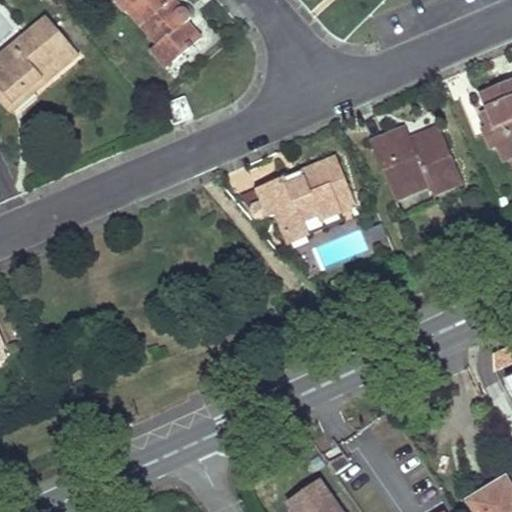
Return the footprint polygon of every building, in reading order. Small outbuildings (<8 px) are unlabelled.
[(114,0),(114,1),(125,13),(127,12),(158,47),(152,53),(167,70),(171,66),(201,40),(187,25),(189,23),(189,21),(190,19),(190,17),(189,15),(188,13),(186,12),(184,11),(182,11),(171,0),(114,0)] [(78,56),(49,22),(15,48),(0,61),(0,93),(11,107),(49,74),(53,78),(78,56)] [(49,74),(11,107),(15,111),(53,78),(49,74)] [(511,84),(482,97),(489,113),(495,127),(488,130),(484,132),(491,149),(498,146),(505,162),(511,159),(511,84)] [(184,98),(165,106),(173,125),(192,117),(184,98)] [(483,116),(488,130),(495,127),(489,113),(483,116)] [(439,129),(411,141),(413,146),(442,134),(439,129)] [(411,141),(407,131),(371,146),(395,202),(429,188),(433,197),(463,185),(456,167),(449,171),(443,157),(450,153),(442,134),(413,146),(411,141)] [(456,167),(450,153),(443,157),(449,171),(456,167)] [(334,161),(302,175),(305,182),(289,188),(286,181),(260,193),(264,203),(275,199),(280,211),(277,213),(277,214),(290,245),(309,237),(303,223),(320,217),(322,222),(354,208),(334,161)] [(277,213),(280,211),(275,199),(264,203),(260,193),(244,199),(265,219),(277,214),(277,213)] [(323,268),(366,252),(358,232),(315,248),(323,268)] [(0,361),(9,357),(5,348),(0,350),(0,361)] [(473,511),(511,511),(511,490),(506,481),(469,504),(473,511)] [(341,511),(321,482),(290,504),(294,511),(341,511)]
